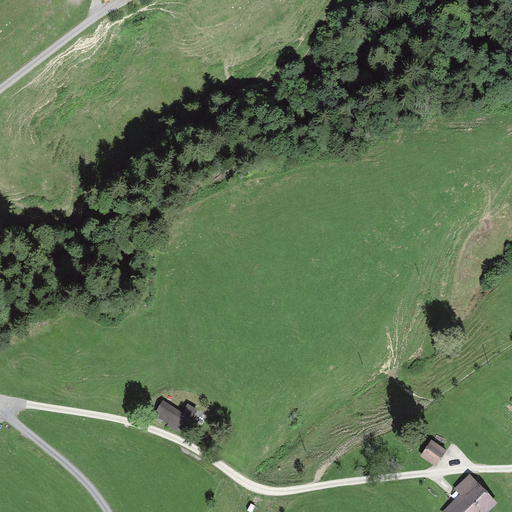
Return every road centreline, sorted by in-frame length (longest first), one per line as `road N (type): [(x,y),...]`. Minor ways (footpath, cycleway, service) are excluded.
road 1 (track): [(0,401),(155,430),(263,490),(511,468)]
road 2 (track): [(0,91),(126,0)]
road 3 (track): [(0,407),(108,511)]
